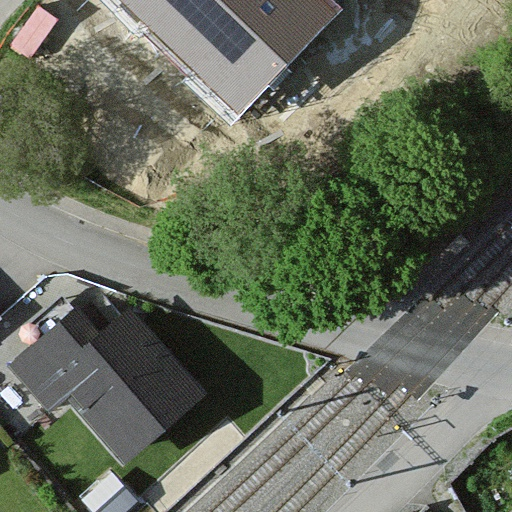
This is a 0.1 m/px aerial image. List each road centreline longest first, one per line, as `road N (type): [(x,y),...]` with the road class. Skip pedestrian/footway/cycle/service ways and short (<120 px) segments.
road 1 (tertiary): [(506,369),(42,240),(0,208)]
road 2 (residential): [(370,511),(506,369)]
